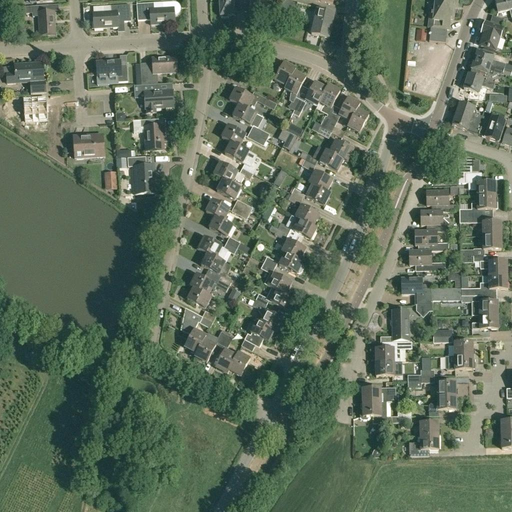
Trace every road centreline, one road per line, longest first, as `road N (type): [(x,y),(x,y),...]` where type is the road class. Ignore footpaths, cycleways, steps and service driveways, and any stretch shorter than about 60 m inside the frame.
road 1 (residential): [(273,414),(157,358),(150,343),(197,130),(205,39)]
road 2 (residential): [(273,414),(344,274),(398,120)]
road 3 (residential): [(344,420),(344,371),(358,370),(359,335),(432,132)]
road 4 (residential): [(341,74),(269,45),(205,39)]
road 5 (residential): [(432,132),(481,0)]
road 6 (residential): [(205,39),(77,46)]
